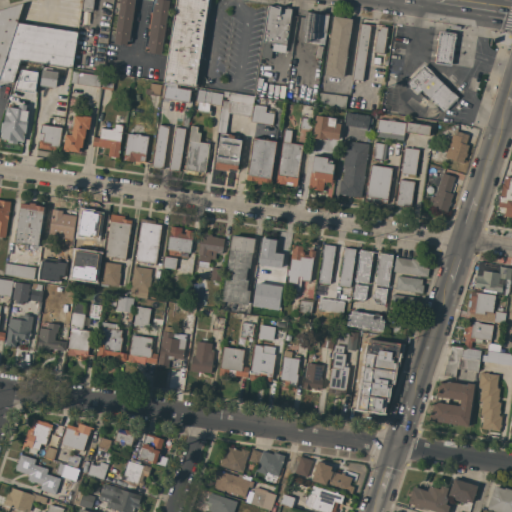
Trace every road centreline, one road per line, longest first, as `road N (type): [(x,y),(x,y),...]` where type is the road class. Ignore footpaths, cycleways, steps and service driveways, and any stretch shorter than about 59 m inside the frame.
road 1 (residential): [(511,249),(0,169)]
road 2 (residential): [(511,466),(0,389)]
road 3 (tertiary): [(372,511),(511,90)]
